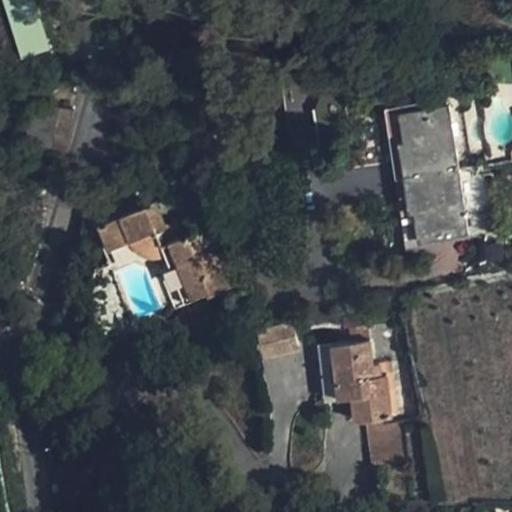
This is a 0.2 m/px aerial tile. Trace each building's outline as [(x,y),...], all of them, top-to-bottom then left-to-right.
[(2,0),(20,58),(51,49),(36,0),(2,0)] [(35,101),(27,141),(69,149),(77,109),(35,101)] [(459,169),(450,105),(396,113),(405,177),(459,169)] [(319,132),(322,152),(352,147),(347,113),(332,115),(334,130),(319,132)] [(483,165),(459,169),(467,218),(490,215),(483,165)] [(459,169),(405,177),(415,241),(469,232),(459,169)] [(159,202),(148,206),(156,228),(167,223),(159,202)] [(186,305),(235,285),(227,268),(224,262),(218,257),(212,253),(205,253),(197,253),(190,234),(187,235),(181,218),(167,223),(156,228),(148,206),(101,223),(111,250),(133,241),(138,249),(143,254),(153,257),(165,254),(186,305)] [(196,231),(190,234),(197,253),(205,253),(196,231)] [(132,245),(107,252),(111,268),(137,261),(132,245)] [(511,280),(415,300),(453,503),(511,502),(511,280)] [(174,318),(182,338),(200,331),(192,310),(174,318)] [(252,330),(258,356),(300,348),(294,322),(252,330)] [(351,340),(371,338),(368,327),(350,329),(351,340)] [(392,417),(387,374),(375,375),(371,338),(351,340),(321,344),(328,399),(353,396),(357,421),(392,417)] [(409,465),(404,422),(370,425),(374,468),(409,465)]
